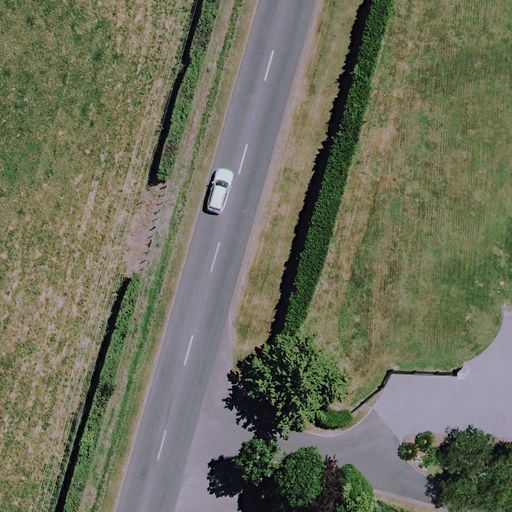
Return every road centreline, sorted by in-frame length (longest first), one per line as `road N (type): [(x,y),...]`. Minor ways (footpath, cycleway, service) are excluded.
road 1 (unclassified): [(285,0),(144,511)]
road 2 (unknown): [(183,370),(511,492)]
